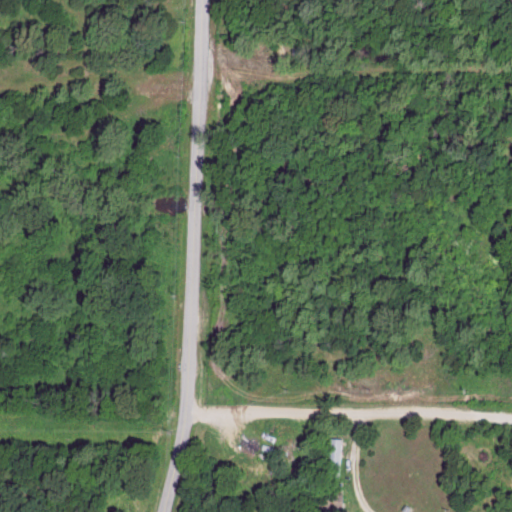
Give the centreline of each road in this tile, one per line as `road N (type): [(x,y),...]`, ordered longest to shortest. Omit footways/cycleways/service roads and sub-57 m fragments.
road 1 (residential): [(171,511),(188,338),(203,0)]
road 2 (residential): [(180,417),(511,421)]
